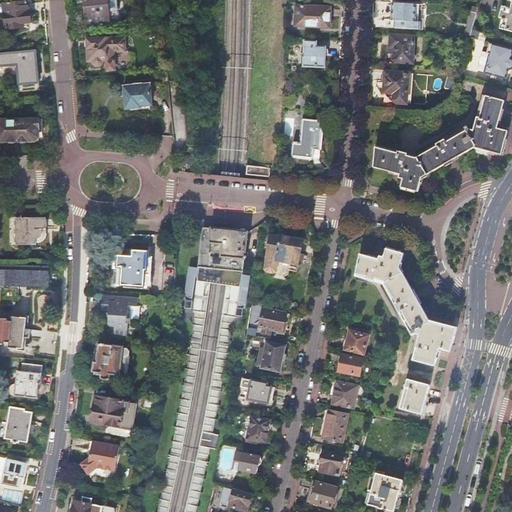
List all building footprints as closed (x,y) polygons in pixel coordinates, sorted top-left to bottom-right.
[(106,0),(85,0),(88,24),(109,21),(108,11),(107,2),(106,0)] [(511,0),(480,0),(477,13),(472,30),(498,37),(500,29),(511,31),(511,0)] [(30,13),(28,1),(3,4),(0,4),(0,13),(3,13),(5,30),(17,29),(17,24),(23,23),(30,23),(30,22),(32,20),(31,14),(30,13)] [(117,1),(107,2),(108,11),(118,10),(117,1)] [(394,21),(394,28),(419,30),(420,23),(422,23),(423,5),(411,5),(392,4),(391,21),(394,21)] [(290,6),(289,25),(329,27),(330,8),(290,6)] [(477,13),(472,12),(465,35),(471,36),(472,30),(477,13)] [(388,46),(388,54),(393,54),(393,63),(413,64),(414,37),(390,36),(390,46),(388,46)] [(114,38),(87,39),(87,61),(92,61),(92,62),(92,64),(93,66),(95,67),(96,67),(98,68),(100,67),(101,66),(102,64),(103,62),(115,62),(114,38)] [(304,41),(303,66),(324,67),(325,47),(316,47),(316,42),(304,41)] [(490,55),(485,73),(506,78),(508,69),(510,69),(511,68),(511,59),(511,55),(511,49),(490,44),(487,54),(490,55)] [(35,51),(0,54),(0,67),(17,65),(19,85),(38,83),(35,51)] [(382,76),(382,78),(382,79),(382,81),(383,82),(385,82),(384,93),(394,93),(394,104),(411,105),(413,74),(385,73),(385,74),(384,74),(383,75),(382,76)] [(448,77),(445,88),(454,90),(457,80),(448,77)] [(472,82),(464,80),(461,90),(469,92),(472,82)] [(150,84),(124,86),(126,109),(141,108),(140,106),(152,105),(150,84)] [(422,178),(473,149),(475,148),(501,155),(508,132),(497,128),(504,101),(483,95),(473,131),(468,129),(467,127),(416,156),(376,146),(373,168),(400,175),(399,178),(403,179),(401,188),(418,192),(422,178)] [(42,119),(17,120),(17,142),(38,142),(38,132),(42,132),(42,119)] [(293,143),(292,155),(313,158),(314,149),(320,150),(323,121),(303,119),(301,134),(300,134),(300,136),(301,136),(300,142),(294,142),(294,143),(293,143)] [(0,142),(17,142),(17,120),(0,120),(0,142)] [(46,218),(27,218),(28,245),(36,245),(37,239),(39,239),(40,239),(41,238),(42,237),(42,235),(43,234),(43,233),(43,229),(46,229),(46,228),(47,227),(47,220),(46,220),(46,218)] [(200,268),(193,311),(205,313),(210,282),(228,285),(223,315),(235,316),(235,314),(242,272),(247,232),(225,230),(203,228),(198,267),(200,268)] [(270,236),(266,258),(297,265),(301,241),(299,241),(298,238),(294,237),(291,239),(282,237),(280,238),(270,236)] [(429,318),(399,269),(402,254),(385,249),(382,257),(378,256),(377,260),(359,255),(354,275),(382,283),(412,335),(414,333),(419,335),(412,360),(434,366),(438,349),(449,352),(455,326),(430,320),(429,318)] [(113,284),(149,287),(152,252),(133,250),(132,256),(116,255),(113,284)] [(0,285),(1,285),(1,304),(0,305),(20,305),(20,304),(19,304),(19,285),(49,286),(49,287),(50,287),(50,266),(49,266),(0,265),(0,285)] [(109,312),(108,317),(108,323),(108,326),(109,327),(115,327),(114,336),(127,337),(127,329),(130,329),(131,320),(139,320),(139,307),(140,307),(138,306),(138,299),(102,296),(101,311),(109,312)] [(264,308),(260,327),(263,328),(263,332),(271,334),(272,329),(282,331),(285,313),(264,308)] [(203,329),(205,313),(193,311),(194,324),(191,353),(184,383),(178,416),(167,471),(157,511),(166,511),(167,511),(176,472),(185,428),(191,394),(203,329)] [(232,326),(235,316),(223,315),(222,324),(211,388),(205,423),(189,499),(185,511),(195,511),(210,447),(215,448),(218,434),(213,433),(222,376),(229,337),(232,326)] [(0,317),(0,342),(5,344),(5,342),(10,342),(9,347),(23,349),(25,338),(30,338),(31,330),(26,329),(27,318),(12,316),(12,321),(8,321),(8,319),(0,317)] [(344,340),(343,345),(345,347),(344,349),(361,354),(368,335),(350,330),(347,339),(344,340)] [(265,348),(261,366),(261,367),(280,371),(285,345),(267,341),(265,348)] [(94,362),(93,372),(95,372),(95,374),(101,375),(101,379),(109,380),(110,374),(121,375),(123,358),(126,358),(129,356),(130,352),(127,349),(124,348),(124,346),(99,344),(96,362),(94,362)] [(255,364),(261,366),(265,348),(259,347),(255,364)] [(339,356),(338,361),(340,363),(338,371),(358,375),(361,359),(342,354),(342,356),(339,356)] [(10,388),(10,390),(10,391),(11,393),(12,394),(14,395),(37,398),(39,384),(41,384),(43,365),(23,363),(22,372),(18,371),(16,384),(13,385),(12,385),(11,387),(10,388)] [(406,379),(398,407),(420,413),(428,385),(406,379)] [(252,380),(248,399),(267,404),(271,387),(266,385),(266,383),(252,380)] [(336,381),(331,402),(353,407),(357,386),(336,381)] [(158,408),(160,397),(146,395),(144,406),(158,408)] [(95,396),(91,422),(108,424),(107,433),(132,437),(137,404),(128,403),(129,402),(95,396)] [(10,406),(4,438),(11,440),(11,441),(13,442),(13,443),(14,443),(15,444),(16,444),(16,443),(17,443),(19,443),(19,441),(27,443),(29,432),(32,433),(34,425),(31,425),(33,413),(24,411),(24,409),(10,406)] [(329,410),(323,439),(331,441),(330,445),(335,446),(336,442),(342,443),(347,414),(329,410)] [(251,415),(245,441),(255,443),(256,440),(265,443),(267,431),(268,430),(270,427),(270,425),(269,423),(270,419),(251,415)] [(92,442),(90,451),(89,458),(80,466),(88,475),(96,468),(112,472),(115,470),(119,447),(92,442)] [(242,469),(242,470),(260,473),(261,467),(263,466),(264,465),(265,463),(265,461),(264,459),(263,458),(263,456),(239,452),(236,468),(242,469)] [(321,463),(319,471),(339,476),(342,457),(323,453),(323,455),(320,455),(319,460),(321,463)] [(7,458),(1,484),(19,488),(21,477),(24,478),(27,463),(7,458)] [(375,472),(366,503),(393,511),(402,479),(375,472)] [(317,482),(312,502),(332,508),(337,487),(317,482)] [(233,489),(228,506),(246,510),(247,505),(248,505),(251,494),(233,489)] [(101,511),(103,508),(88,505),(90,499),(82,497),(81,503),(74,502),(72,511),(101,511)]
